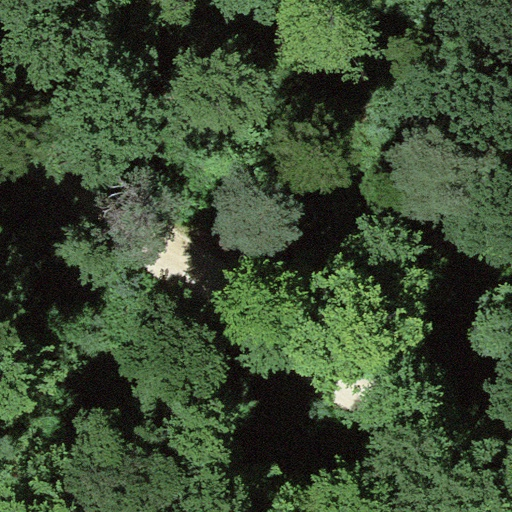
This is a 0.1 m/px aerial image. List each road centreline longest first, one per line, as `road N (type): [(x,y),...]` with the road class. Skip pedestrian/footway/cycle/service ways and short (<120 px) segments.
road 1 (track): [(440,511),(157,246),(0,157)]
road 2 (track): [(511,248),(298,232),(226,251),(189,276)]
